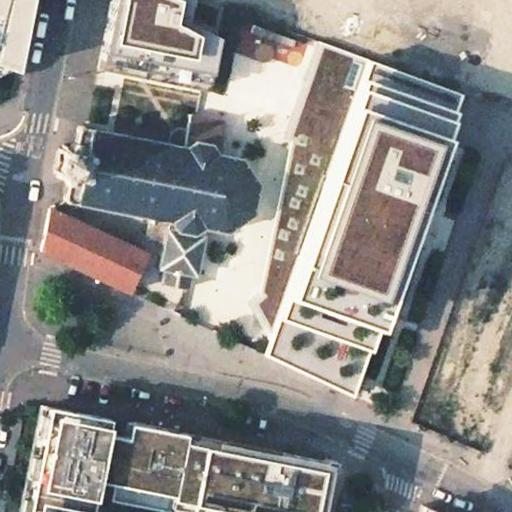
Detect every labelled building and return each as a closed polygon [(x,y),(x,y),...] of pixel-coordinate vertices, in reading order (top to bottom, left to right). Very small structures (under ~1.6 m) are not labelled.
[(0,0),(0,67),(9,70),(15,71),(28,0),(0,0)] [(114,0),(101,61),(207,83),(221,20),(187,10),(189,0),(114,0)] [(264,353),(355,395),(412,232),(469,76),(371,44),(264,353)] [(182,146),(81,125),(80,126),(79,125),(76,130),(73,129),(71,141),(74,142),(70,144),(68,149),(65,149),(66,144),(62,144),(61,148),(58,147),(58,150),(56,150),(53,170),(53,173),(56,173),(55,178),(60,178),(60,174),(64,175),(63,180),(65,183),(63,183),(60,195),(63,195),(63,201),(147,218),(145,229),(165,233),(158,267),(161,268),(160,282),(186,288),(189,274),(194,275),(203,229),(225,234),(250,214),(255,184),(242,163),(213,158),(221,122),(189,115),(182,146)] [(144,253),(49,208),(40,251),(142,298),(152,276),(137,269),(144,253)] [(106,417),(44,405),(23,511),(87,511),(97,464),(116,469),(109,501),(166,511),(317,511),(328,462),(242,445),(200,437),(147,427),(125,422),(123,435),(103,431),(106,417)]
